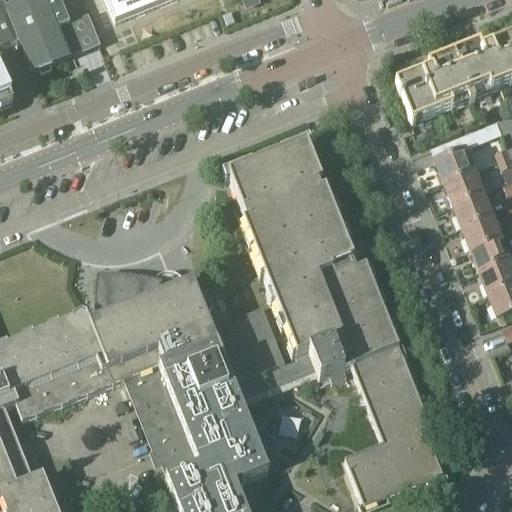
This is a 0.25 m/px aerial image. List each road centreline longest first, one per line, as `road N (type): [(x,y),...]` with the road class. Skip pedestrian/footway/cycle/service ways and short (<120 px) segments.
road 1 (residential): [(337,45),(502,460)]
road 2 (tertiary): [(0,183),(337,45)]
road 3 (tertiary): [(337,45),(455,0)]
